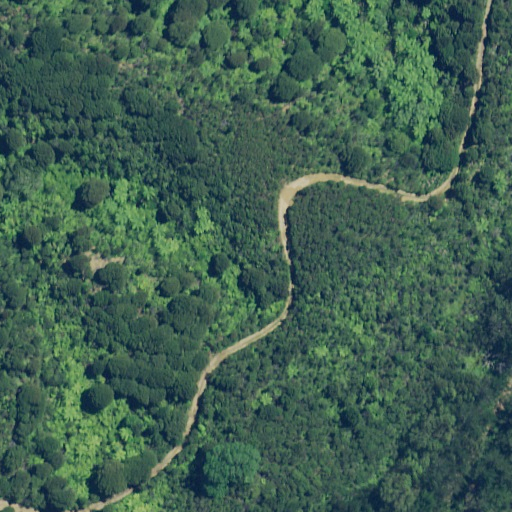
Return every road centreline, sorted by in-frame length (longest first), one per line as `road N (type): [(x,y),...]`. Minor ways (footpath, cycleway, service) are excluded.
road 1 (track): [(67,511),(101,504),(174,450),(208,363),(291,307),(296,286),(283,219),(293,179),(344,177),(410,189),(437,183),(456,167),(492,0)]
road 2 (track): [(446,511),(511,409)]
